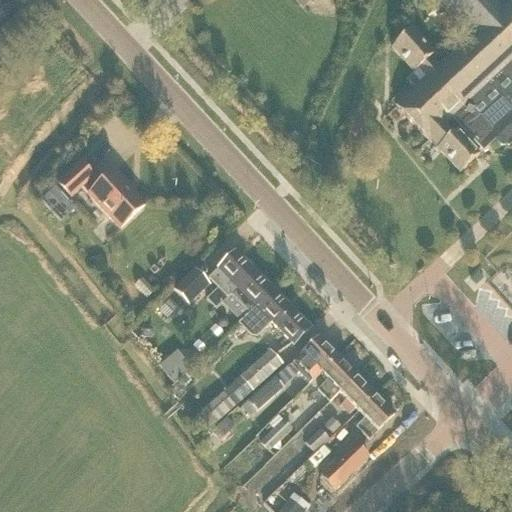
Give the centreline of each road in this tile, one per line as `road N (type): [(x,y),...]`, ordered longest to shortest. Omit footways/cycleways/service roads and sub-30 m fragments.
road 1 (secondary): [(464,415),(83,0)]
road 2 (residential): [(464,415),(360,511)]
